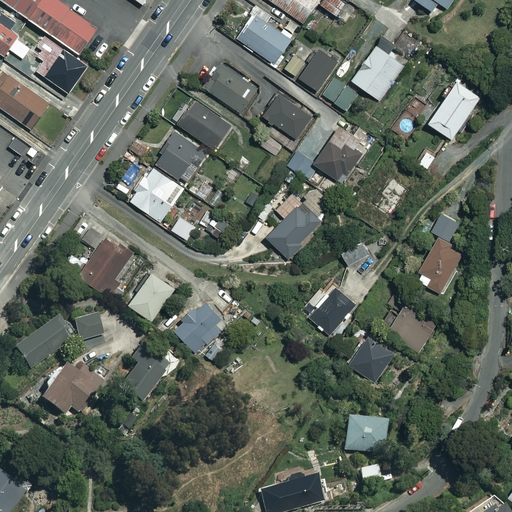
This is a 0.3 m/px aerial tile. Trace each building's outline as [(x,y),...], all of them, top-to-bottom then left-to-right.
[(0,0),(27,18),(38,0),(0,0)] [(44,29),(78,53),(96,25),(59,0),(38,0),(27,18),(44,29)] [(318,0),(271,0),(303,22),(318,0)] [(354,10),(341,0),(322,0),(320,3),(345,22),(354,10)] [(453,0),(417,0),(431,11),(438,2),(447,9),(453,0)] [(418,7),(411,1),(400,14),(407,20),(418,7)] [(256,10),(237,37),(271,62),(270,64),(276,69),(284,58),(280,55),(293,36),(256,10)] [(18,33),(0,22),(0,55),(2,57),(18,33)] [(32,71),(64,93),(87,59),(78,53),(44,29),(33,45),(39,49),(34,57),(40,60),(32,71)] [(407,67),(379,46),(354,81),(382,102),(407,67)] [(337,61),(317,47),(306,61),(309,63),(299,76),(317,89),(337,61)] [(250,84),(221,63),(204,87),(240,112),(248,100),(242,96),(250,84)] [(0,74),(0,106),(30,128),(49,102),(3,70),(0,74)] [(480,96),(456,80),(451,85),(449,84),(443,93),(445,95),(427,122),(451,138),(480,96)] [(313,116),(278,91),(262,115),(296,139),(313,116)] [(208,151),(200,146),(203,142),(213,148),(231,124),(195,98),(177,122),(182,125),(178,131),(175,130),(160,152),(161,153),(154,163),(177,178),(187,163),(196,169),(208,151)] [(283,147),(267,136),(261,145),(277,156),(283,147)] [(329,140),(313,162),(332,176),(324,187),(334,194),(362,155),(345,142),(341,149),(329,140)] [(454,167),(430,147),(417,161),(441,182),(454,167)] [(142,171),(133,164),(122,178),(131,185),(142,171)] [(184,188),(153,166),(146,175),(145,174),(134,189),(136,190),(129,199),(160,221),(184,188)] [(321,220),(300,200),(266,237),(289,259),(300,248),(297,245),(321,220)] [(230,223),(208,208),(198,222),(220,237),(230,223)] [(429,230),(451,241),(461,223),(440,211),(429,230)] [(96,248),(105,235),(107,229),(86,215),(81,222),(84,224),(77,235),(96,248)] [(105,235),(96,248),(79,275),(117,300),(124,289),(118,286),(122,280),(116,276),(133,249),(119,240),(117,243),(105,235)] [(454,246),(441,240),(421,275),(424,277),(419,284),(443,297),(465,259),(451,252),(454,246)] [(368,255),(360,241),(341,252),(349,266),(368,255)] [(174,288),(151,271),(128,303),(152,320),(174,288)] [(344,317),(347,319),(352,313),(349,311),(355,304),(335,287),(328,295),(324,292),(313,305),(308,301),(303,307),(310,313),(306,318),(328,336),(344,317)] [(227,324),(202,296),(181,315),(185,319),(174,329),(196,353),(212,339),(217,344),(223,338),(221,336),(226,331),(223,328),(227,324)] [(381,329),(421,353),(438,323),(407,304),(399,318),(391,313),(381,329)] [(102,334),(96,313),(73,321),(80,341),(102,334)] [(56,314),(14,346),(32,368),(73,336),(56,314)] [(394,351),(368,335),(349,364),(376,381),(394,351)] [(217,344),(213,342),(205,354),(214,360),(222,348),(217,344)] [(145,404),(168,362),(145,349),(122,391),(145,404)] [(41,396),(65,414),(69,408),(81,416),(90,404),(85,400),(100,380),(81,366),(76,372),(64,364),(41,396)] [(388,417),(345,414),(343,450),(386,452),(388,417)] [(12,511),(30,482),(0,464),(0,511),(12,511)] [(378,465),(359,467),(360,483),(380,481),(378,465)] [(284,511),(322,502),(315,473),(258,488),(264,511),(284,511)] [(510,511),(503,501),(496,505),(489,495),(463,511),(510,511)]
